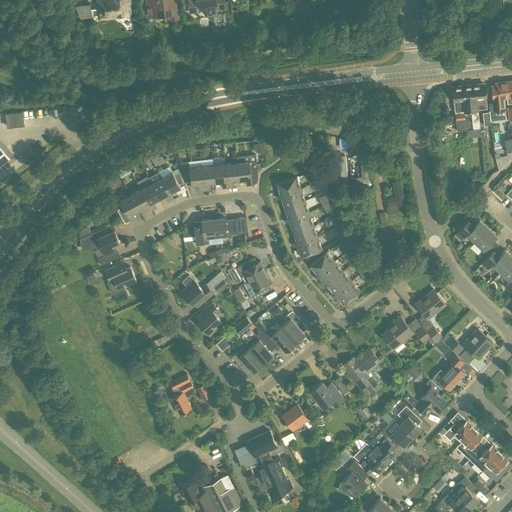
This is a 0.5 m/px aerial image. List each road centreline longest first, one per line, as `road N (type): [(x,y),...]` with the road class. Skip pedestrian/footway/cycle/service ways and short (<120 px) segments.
road 1 (residential): [(336,329),(283,268),(254,196),(191,202),(146,225),(142,240),(177,319),(242,402)]
road 2 (unclassified): [(0,251),(85,156),(165,114),(208,100),(412,75)]
road 3 (residential): [(405,506),(384,485),(471,391)]
road 4 (residential): [(336,329),(434,239)]
road 5 (residential): [(511,334),(453,276),(434,239)]
road 6 (residential): [(141,460),(161,465),(242,402)]
road 7 (primary): [(91,511),(0,430)]
